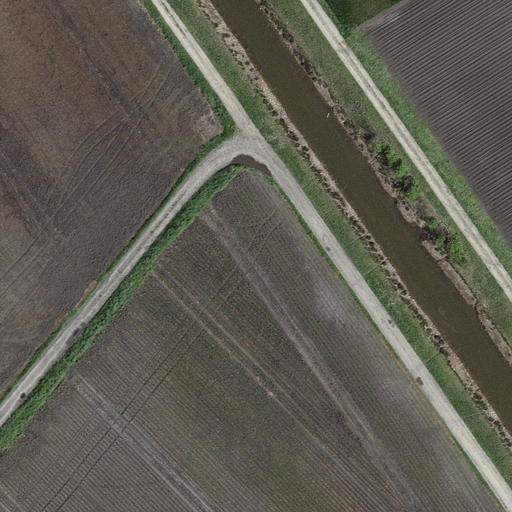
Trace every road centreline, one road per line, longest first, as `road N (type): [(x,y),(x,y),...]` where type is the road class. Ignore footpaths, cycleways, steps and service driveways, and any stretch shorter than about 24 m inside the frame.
road 1 (track): [(511,499),(160,0)]
road 2 (track): [(263,147),(55,344),(0,412)]
road 3 (track): [(302,0),(511,299)]
